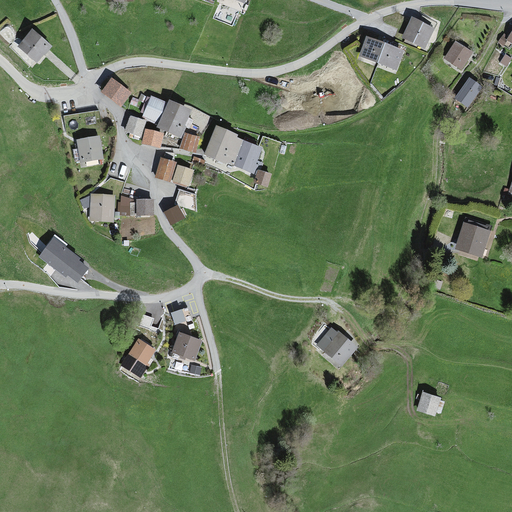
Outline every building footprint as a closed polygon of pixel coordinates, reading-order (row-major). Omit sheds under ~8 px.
[(423,48),(432,27),(409,17),(400,38),(423,48)] [(29,28),(15,45),(35,60),(49,43),(29,28)] [(394,69),(401,49),(364,37),(358,58),(394,69)] [(470,51),(452,41),(443,57),(460,67),(470,51)] [(129,91),(111,77),(102,90),(120,103),(129,91)] [(478,86),(467,78),(452,100),(463,108),(478,86)] [(164,103),(149,96),(139,118),(145,121),(153,125),(164,103)] [(192,111),(167,98),(164,103),(153,125),(179,138),(182,133),(192,111)] [(98,136),(94,108),(60,114),(63,132),(74,139),(98,136)] [(145,121),(128,115),(123,131),(140,136),(145,121)] [(237,135),(215,125),(202,155),(225,164),(226,162),(236,138),(237,135)] [(161,133),(144,129),(141,144),(158,147),(161,133)] [(182,133),(178,147),(191,151),(196,137),(182,133)] [(98,136),(74,139),(77,161),(101,158),(98,136)] [(249,171),(259,148),(236,138),(226,162),(249,171)] [(176,162),(158,157),(153,176),(171,181),(175,166),(176,162)] [(171,181),(186,185),(190,170),(175,166),(171,181)] [(274,175),(255,169),(250,182),(269,188),(274,175)] [(176,202),(195,207),(199,193),(180,188),(176,202)] [(110,195),(88,194),(88,219),(110,219),(110,195)] [(148,199),(133,199),(133,214),(148,214),(148,199)] [(177,205),(163,213),(169,223),(183,215),(177,205)] [(488,232),(460,223),(452,247),(480,256),(488,232)] [(53,237),(40,256),(79,282),(91,263),(53,237)] [(189,306),(172,311),(176,323),(193,318),(189,306)] [(143,323),(157,328),(160,320),(145,315),(143,323)] [(336,329),(320,348),(339,364),(355,346),(336,329)] [(167,333),(164,351),(181,355),(185,336),(167,333)] [(154,349),(137,337),(125,354),(142,366),(154,349)] [(439,398),(421,390),(413,408),(431,416),(439,398)]
